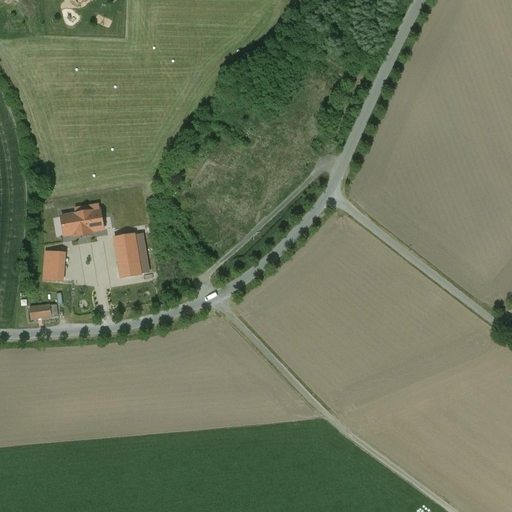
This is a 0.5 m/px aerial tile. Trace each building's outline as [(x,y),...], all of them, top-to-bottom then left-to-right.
[(334,100),(344,84),(310,62),(299,78),(334,100)] [(289,102),(282,113),(294,120),(312,92),(298,82),(287,100),(289,102)] [(301,124),(294,120),(282,113),(252,160),(246,156),(237,168),(244,173),(235,188),(222,180),(224,176),(208,167),(193,194),(239,222),(301,124)] [(211,260),(229,245),(206,214),(195,208),(188,214),(195,224),(188,228),(211,260)] [(102,209),(60,216),(63,238),(105,232),(102,209)] [(135,235),(113,239),(120,280),(142,277),(135,235)] [(66,254),(45,253),(43,283),(64,284),(66,254)] [(208,259),(204,253),(190,264),(194,270),(208,259)] [(31,320),(52,318),(50,306),(30,308),(31,320)]
